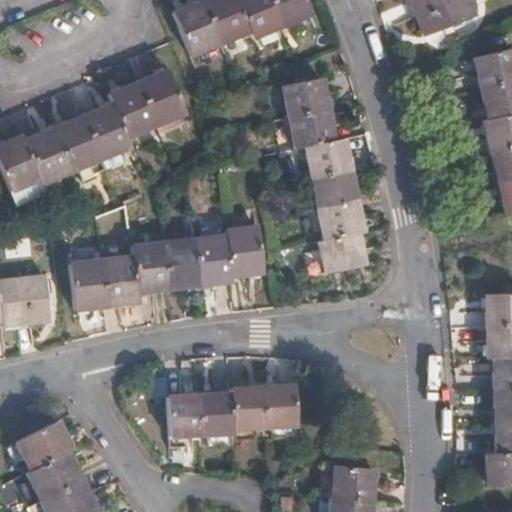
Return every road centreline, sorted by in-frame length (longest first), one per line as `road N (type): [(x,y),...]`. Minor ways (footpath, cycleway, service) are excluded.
road 1 (residential): [(348,0),(383,111),(422,309)]
road 2 (residential): [(77,360),(203,335),(304,331)]
road 3 (residential): [(141,0),(134,48),(7,84),(0,74)]
road 4 (residential): [(304,331),(426,406)]
road 5 (residential): [(77,360),(144,481)]
road 6 (residential): [(422,309),(304,331)]
